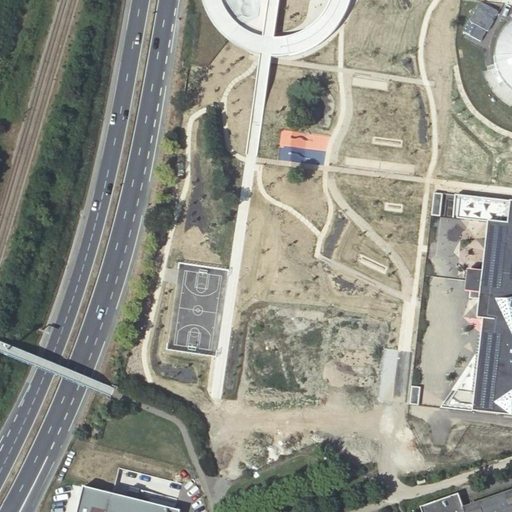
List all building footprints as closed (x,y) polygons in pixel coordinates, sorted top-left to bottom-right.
[(299,34),(287,37),(291,56),(317,46),(335,31),(351,5),(351,0),(331,0),(328,8),(312,26),(299,34)] [(499,12),(485,3),(475,19),(474,21),(486,29),(488,30),(499,12)] [(480,39),(486,29),(474,21),(475,19),(471,16),(463,28),(480,39)] [(511,22),(511,23),(508,27),(506,31),(504,36),(502,41),(501,44),(500,48),(500,52),(501,57),(501,60),(502,64),(504,69),(505,71),(507,76),(509,79),(511,82),(511,22)] [(389,49),(376,48),(375,54),(373,53),(373,47),(361,46),(360,57),(388,58),(389,49)] [(443,193),(433,193),(430,216),(440,217),(443,193)] [(440,408),(511,415),(511,201),(458,196),(456,219),(487,222),(482,271),(467,269),(464,291),(469,292),(469,298),(478,300),(476,319),(482,319),(478,353),(476,353),(448,390),(452,390),(447,403),(443,401),(440,408)] [(420,386),(411,385),(409,404),(418,405),(420,386)] [(511,511),(511,487),(463,504),(459,492),(421,504),(423,511),(511,511)] [(77,511),(180,511),(181,511),(84,488),(77,511)]
